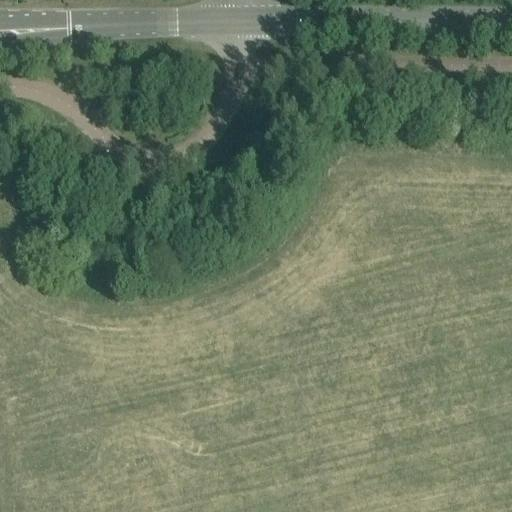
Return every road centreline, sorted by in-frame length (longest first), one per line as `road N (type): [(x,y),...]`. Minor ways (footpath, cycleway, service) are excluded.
road 1 (unclassified): [(0,87),(48,96),(127,159),(166,164),(200,148),(230,102),(236,22)]
road 2 (secondary): [(511,24),(236,22)]
road 3 (secondary): [(68,28),(236,22)]
